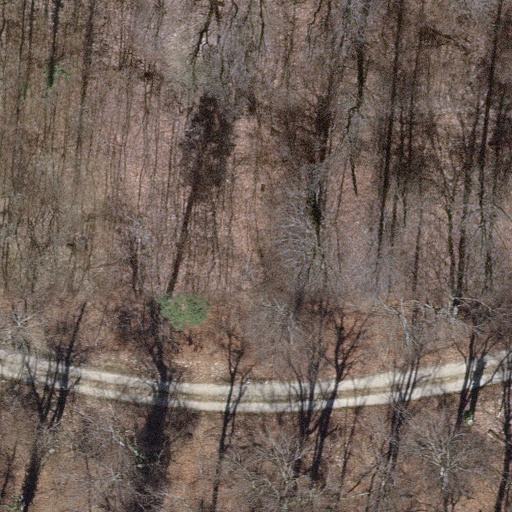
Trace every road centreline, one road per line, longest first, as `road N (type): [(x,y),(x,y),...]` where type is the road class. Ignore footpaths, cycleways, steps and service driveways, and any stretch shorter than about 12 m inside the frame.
road 1 (track): [(0,361),(78,389),(425,396),(511,370)]
road 2 (track): [(98,0),(274,97),(511,110)]
